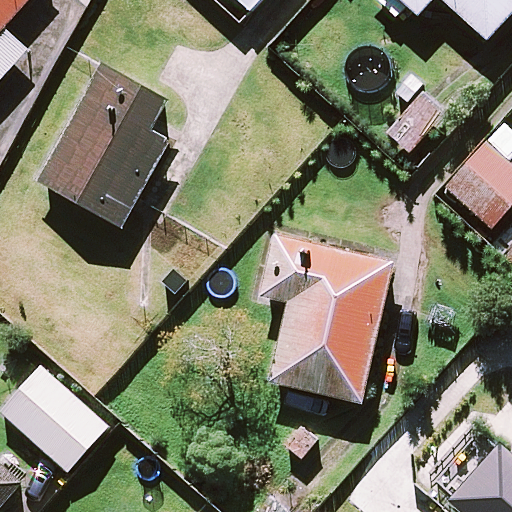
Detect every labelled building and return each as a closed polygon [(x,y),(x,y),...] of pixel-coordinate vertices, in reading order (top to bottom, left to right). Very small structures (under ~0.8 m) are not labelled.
[(33,0),(0,0),(0,83),(27,53),(4,32),(33,0)] [(183,0),(198,13),(209,1),(219,11),(229,0),(237,0),(251,13),(262,0),(183,0)] [(511,16),(511,0),(398,0),(419,19),(436,0),(441,0),(488,43),(511,16)] [(168,111),(103,72),(38,182),(120,231),(172,143),(155,133),(168,111)] [(396,95),(410,107),(386,134),(410,155),(444,117),(420,96),(428,87),(415,75),(396,95)] [(511,212),(511,169),(487,147),(446,192),(492,234),(511,212)] [(394,266),(274,238),(260,299),(289,306),(271,384),(361,405),(394,266)] [(110,430),(44,370),(3,415),(69,475),(110,430)] [(511,511),(511,463),(503,455),(451,510),(453,511),(511,511)] [(0,511),(22,488),(0,468),(0,511)]
